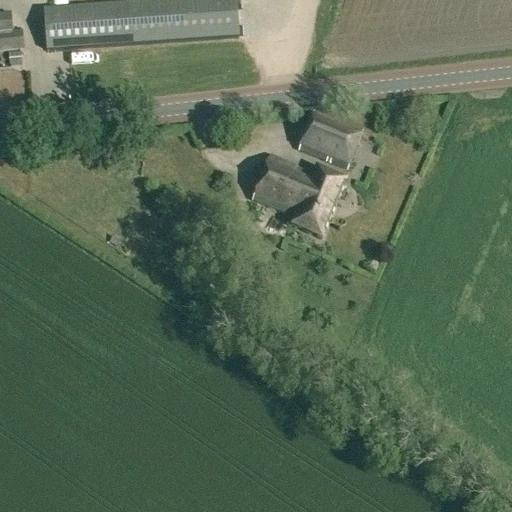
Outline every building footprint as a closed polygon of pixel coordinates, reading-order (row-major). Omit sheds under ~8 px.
[(191,0),(45,10),(47,51),(239,39),(236,0),(191,0)] [(0,53),(26,51),(23,33),(14,34),(12,13),(0,14),(0,53)] [(8,54),(9,66),(21,65),(20,53),(8,54)] [(300,151),(348,170),(363,131),(315,112),(300,151)] [(293,226),(323,239),(347,181),(318,169),(315,176),(271,158),(254,201),(297,218),(293,226)] [(211,277),(208,291),(219,293),(221,279),(211,277)] [(210,304),(207,323),(248,329),(250,310),(210,304)]
